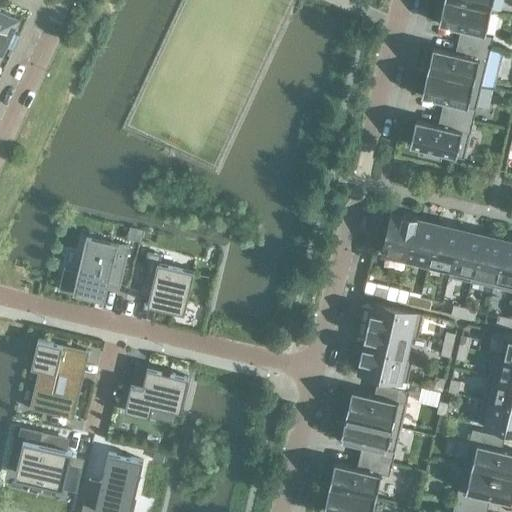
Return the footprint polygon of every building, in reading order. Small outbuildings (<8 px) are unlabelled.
[(485,34),(491,9),(450,0),(443,0),(438,23),(466,30),(463,41),(490,48),(493,36),(485,34)] [(498,11),(501,0),(450,0),(491,9),(498,11)] [(20,34),(11,29),(15,19),(2,13),(1,15),(0,15),(0,52),(3,45),(13,50),(20,34)] [(482,84),(490,48),(463,41),(461,53),(433,46),(427,71),(482,84)] [(473,120),(482,84),(427,71),(421,95),(449,102),(446,114),(473,120)] [(464,158),(473,120),(446,114),(443,125),(416,119),(409,145),(423,148),(422,155),(440,160),(442,152),(464,158)] [(406,257),(416,215),(403,212),(402,215),(392,213),(383,251),(406,257)] [(428,262),(437,224),(434,223),(425,221),(425,222),(416,220),(418,215),(416,215),(406,257),(428,262)] [(450,267),(460,229),(456,228),(447,226),(447,228),(441,226),(441,225),(437,224),(428,262),(450,267)] [(130,225),(126,239),(139,242),(142,228),(130,225)] [(471,281),(482,234),(478,233),(478,234),(469,231),(469,233),(463,232),(464,230),(460,229),(450,267),(472,272),(470,280),(471,281)] [(493,286),(504,240),(500,239),(491,237),(491,238),(485,237),(486,235),(482,234),(471,281),(493,286)] [(121,284),(130,245),(96,237),(91,255),(84,253),(80,273),(63,269),(59,287),(96,296),(99,284),(108,286),(109,281),(121,284)] [(511,290),(511,243),(507,242),(508,240),(504,240),(493,286),(511,290)] [(184,313),(194,270),(159,261),(161,254),(148,250),(137,293),(149,296),(147,304),(184,313)] [(386,298),(388,288),(376,286),(374,295),(386,298)] [(418,305),(420,296),(409,293),(406,303),(418,305)] [(429,308),(432,299),(420,296),(418,305),(429,308)] [(423,313),(376,302),(374,311),(370,311),(367,324),(418,336),(423,313)] [(462,316),(465,307),(453,304),(451,313),(462,316)] [(474,319),(476,309),(465,307),(462,316),(474,319)] [(507,327),(509,317),(497,315),(495,324),(507,327)] [(417,337),(418,336),(367,324),(364,338),(368,338),(366,346),(362,345),(362,346),(412,358),(413,357),(405,356),(410,335),(417,337)] [(446,331),(443,342),(452,344),(455,333),(446,331)] [(511,333),(507,333),(501,355),(494,353),(494,354),(511,358),(511,333)] [(468,348),(470,336),(461,334),(458,346),(468,348)] [(41,387),(34,386),(29,407),(73,418),(83,377),(74,375),(81,348),(38,338),(31,366),(46,370),(41,387)] [(450,356),(452,344),(443,342),(440,354),(450,356)] [(407,381),(412,358),(362,346),(359,360),(362,361),(360,370),(407,381)] [(465,359),(468,348),(458,346),(456,357),(465,359)] [(511,358),(494,354),(488,376),(511,381),(511,358)] [(189,376),(147,366),(142,385),(131,383),(124,410),(150,416),(152,404),(181,411),(189,376)] [(445,378),(435,376),(433,387),(442,390),(445,378)] [(511,381),(488,376),(483,398),(511,405),(511,381)] [(460,381),(451,378),(448,390),(457,392),(460,381)] [(400,426),(409,389),(382,383),(379,395),(352,389),(346,413),(400,426)] [(422,386),(419,401),(437,405),(441,390),(422,386)] [(511,405),(483,398),(478,421),(511,429),(511,405)] [(449,402),(439,400),(437,412),(446,414),(449,402)] [(392,462),(400,426),(346,413),(340,438),(368,444),(365,456),(392,462)] [(19,459),(16,472),(41,478),(41,480),(48,481),(48,480),(60,482),(59,487),(64,488),(64,487),(75,489),(75,490),(77,490),(83,465),(81,465),(81,466),(70,463),(71,454),(72,450),(67,449),(40,442),(42,432),(43,433),(43,431),(20,425),(20,427),(21,427),(18,440),(22,441),(18,459),(19,459)] [(472,427),(463,465),(511,476),(511,450),(496,446),(499,434),(472,427)] [(89,478),(80,511),(95,511),(97,508),(113,511),(130,511),(134,497),(143,459),(108,451),(101,481),(89,478)] [(389,474),(392,462),(365,456),(362,468),(335,461),(329,486),(376,497),(381,473),(389,474)] [(511,502),(511,501),(511,476),(463,465),(455,501),(481,507),(484,495),(511,502)] [(372,511),(376,497),(329,486),(323,510),(330,511),(372,511)] [(480,511),(481,507),(455,501),(452,511),(480,511)]
